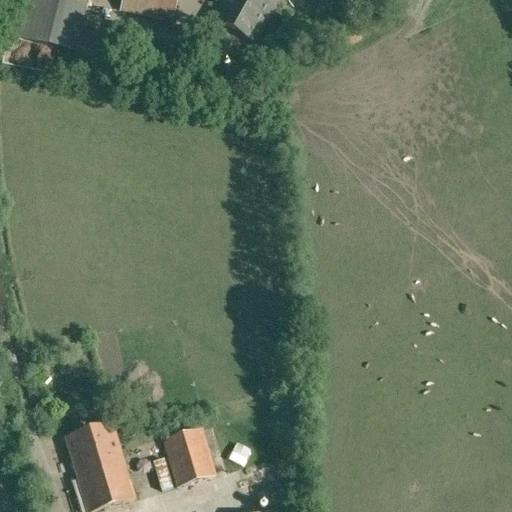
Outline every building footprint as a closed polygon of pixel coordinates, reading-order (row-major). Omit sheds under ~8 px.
[(18,0),(9,37),(56,49),(68,0),(18,0)] [(172,25),(177,0),(123,0),(120,13),(172,25)] [(223,0),(212,20),(253,44),(278,0),(223,0)] [(116,26),(113,61),(198,69),(201,34),(116,26)] [(339,53),(362,41),(355,27),(332,39),(339,53)] [(86,511),(103,511),(135,503),(111,426),(65,440),(86,511)] [(199,432),(162,444),(176,490),(214,479),(199,432)]
